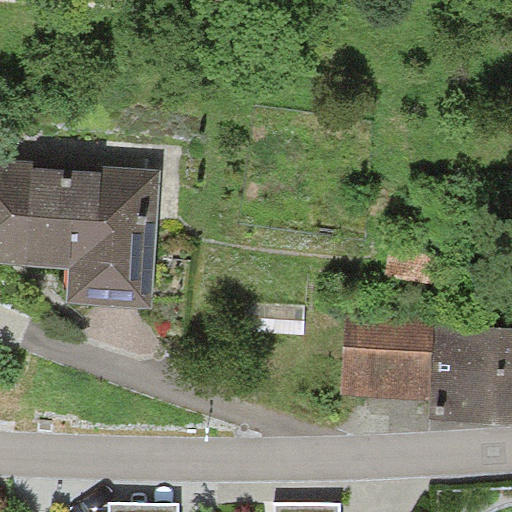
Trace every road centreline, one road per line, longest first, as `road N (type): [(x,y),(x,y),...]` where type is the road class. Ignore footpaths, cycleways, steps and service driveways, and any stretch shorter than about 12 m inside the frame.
road 1 (residential): [(360,462),(0,458)]
road 2 (residential): [(360,462),(511,452)]
